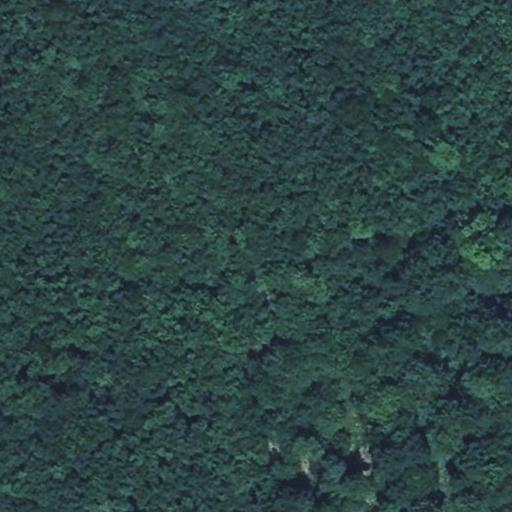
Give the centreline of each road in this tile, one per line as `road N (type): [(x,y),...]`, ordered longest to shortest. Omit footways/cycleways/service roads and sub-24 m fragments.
road 1 (track): [(511,199),(0,315)]
road 2 (track): [(122,287),(61,0)]
road 3 (track): [(286,511),(224,264)]
